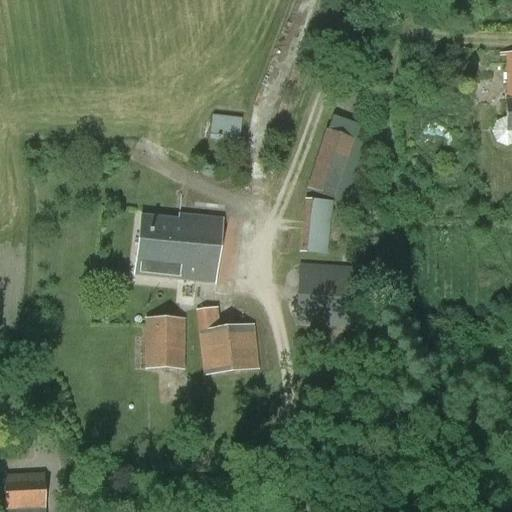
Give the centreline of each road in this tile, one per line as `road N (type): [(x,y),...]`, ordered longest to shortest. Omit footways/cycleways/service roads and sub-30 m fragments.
road 1 (track): [(411,511),(427,423),(402,267),(389,104),(411,41),(511,43)]
road 2 (unknown): [(287,511),(279,334),(260,218)]
